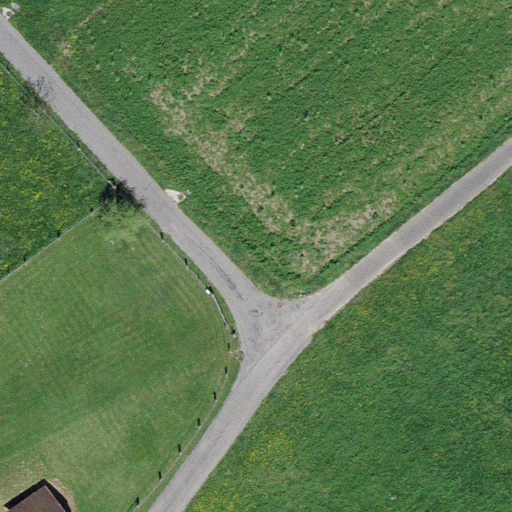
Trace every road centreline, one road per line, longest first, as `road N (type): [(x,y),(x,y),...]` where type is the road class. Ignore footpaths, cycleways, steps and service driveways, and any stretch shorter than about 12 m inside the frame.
road 1 (unclassified): [(153,511),(278,341),(0,40)]
road 2 (track): [(278,341),(511,149)]
